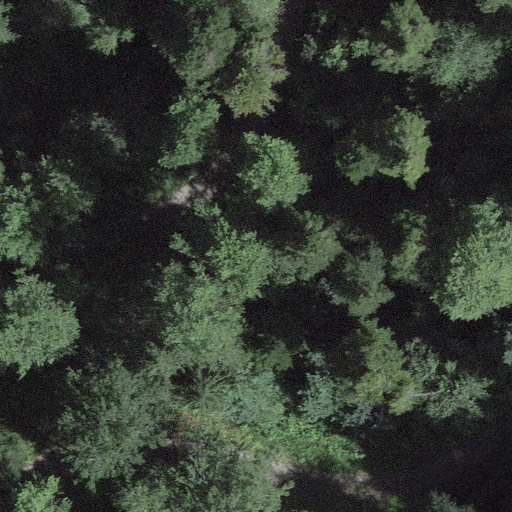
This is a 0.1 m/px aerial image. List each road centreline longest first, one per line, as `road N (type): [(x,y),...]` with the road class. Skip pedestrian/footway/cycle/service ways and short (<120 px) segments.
road 1 (track): [(0,498),(55,461),(117,443),(189,445),(387,486),(427,486),(462,475),(496,447),(511,419)]
road 2 (track): [(0,247),(122,223),(196,192),(233,163),(263,112),(290,0)]
